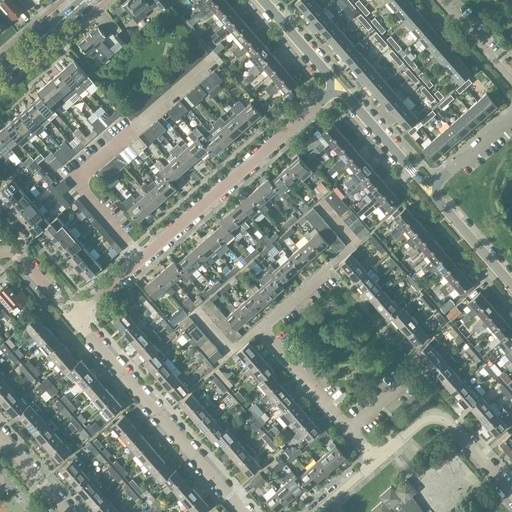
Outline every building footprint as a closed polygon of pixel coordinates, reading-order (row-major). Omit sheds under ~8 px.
[(0,0),(0,5),(11,19),(21,10),(12,0),(0,0)] [(151,0),(130,0),(124,6),(134,18),(138,23),(147,16),(145,14),(155,5),(151,0)] [(169,5),(164,0),(152,0),(162,12),(169,5)] [(201,18),(221,0),(204,0),(208,4),(202,10),(203,11),(193,19),(196,22),(201,18)] [(220,18),(232,8),(224,0),(221,0),(201,18),(204,21),(211,15),(211,16),(216,13),(220,18)] [(298,0),(295,3),(303,12),(315,2),(314,0),(298,0)] [(317,0),(315,2),(303,12),(311,21),(323,11),(321,8),(319,6),(324,2),(322,0),(317,0)] [(358,0),(355,3),(360,9),(364,6),(358,0)] [(389,0),(388,2),(396,11),(408,0),(389,0)] [(408,0),(396,11),(404,20),(416,9),(408,0)] [(350,2),(346,6),(352,12),(355,9),(350,2)] [(364,6),(360,9),(366,16),(369,12),(364,6)] [(218,37),(240,17),(232,8),(220,18),(225,23),(222,26),(222,27),(215,33),(218,36),(218,37)] [(404,20),(411,29),(424,18),(416,9),(404,20)] [(311,21),(319,30),(331,20),(323,11),(311,21)] [(356,17),(362,24),(366,21),(360,14),(356,17)] [(237,37),(248,27),(240,17),(218,37),(221,40),(228,33),(229,34),(232,32),(237,37)] [(371,21),(376,27),(380,24),(374,18),(371,21)] [(411,29),(419,38),(432,27),(424,18),(411,29)] [(319,30),(327,39),(339,29),(331,20),(319,30)] [(366,21),(362,24),(368,30),(371,27),(366,21)] [(380,24),(376,27),(382,34),(385,30),(380,24)] [(245,46),(256,36),(248,27),(237,37),(245,46)] [(419,38),(427,47),(440,36),(432,27),(419,38)] [(91,33),(88,35),(110,60),(115,55),(102,41),(107,37),(99,28),(91,34),(91,33)] [(327,39),(334,48),(347,38),(339,29),(327,39)] [(114,37),(122,46),(129,40),(121,31),(114,37)] [(373,35),(378,42),(382,39),(376,32),(373,35)] [(92,59),(96,55),(104,65),(110,60),(88,35),(86,38),(79,44),(92,59)] [(253,55),(264,46),(256,36),(245,46),(241,50),(234,55),(237,59),(243,53),(244,55),(249,51),(253,55)] [(386,39),(392,45),(396,42),(390,36),(386,39)] [(427,47),(435,56),(447,45),(440,36),(427,47)] [(334,48),(342,57),(355,47),(347,38),(334,48)] [(382,39),(378,42),(384,48),(387,45),(382,39)] [(342,57),(350,66),(363,56),(359,52),(364,47),(360,42),(355,47),(342,57)] [(396,42),(392,45),(397,52),(401,48),(396,42)] [(200,44),(195,48),(204,57),(208,54),(200,44)] [(435,56),(443,65),(455,54),(447,45),(435,56)] [(231,52),(234,55),(241,50),(238,46),(231,52)] [(253,55),(249,58),(255,65),(254,65),(257,68),(261,65),(272,55),(264,46),(253,55)] [(195,48),(191,52),(199,61),(204,57),(195,48)] [(388,53),(394,60),(397,57),(392,50),(388,53)] [(191,52),(186,56),(195,65),(199,61),(191,52)] [(402,57),(408,63),(411,60),(407,56),(406,54),(402,57)] [(443,65),(451,74),(463,63),(455,54),(443,65)] [(265,69),(269,74),(281,64),(272,55),(261,65),(257,68),(260,72),(261,73),(265,69)] [(186,56),(182,60),(190,69),(195,65),(186,56)] [(350,66),(358,75),(371,65),(363,56),(350,66)] [(397,57),(394,60),(399,66),(403,63),(397,57)] [(87,89),(94,82),(89,76),(84,70),(75,60),(67,66),(87,89)] [(182,60),(177,64),(186,73),(190,69),(182,60)] [(411,60),(408,63),(413,70),(417,67),(411,60)] [(234,63),(229,67),(233,73),(238,68),(234,63)] [(463,63),(451,74),(459,83),(471,72),(463,63)] [(177,64),(173,68),(181,77),(186,73),(177,64)] [(269,74),(278,83),(289,74),(281,64),(269,74)] [(248,71),(251,74),(257,68),(254,65),(248,71)] [(358,75),(366,84),(378,74),(371,65),(358,75)] [(60,73),(77,92),(79,95),(87,89),(67,66),(60,73)] [(173,68),(168,72),(177,81),(181,77),(173,68)] [(254,77),(260,72),(257,68),(251,74),(254,77)] [(404,72),(410,78),(413,75),(408,68),(404,72)] [(214,71),(209,75),(217,84),(222,80),(214,71)] [(168,72),(164,76),(172,85),(177,81),(168,72)] [(418,75),(424,82),(427,78),(422,72),(418,75)] [(60,73),(52,79),(70,98),(77,92),(60,73)] [(273,87),(271,89),(274,92),(275,93),(281,88),(286,93),(297,83),(298,82),(298,80),(295,76),(293,76),(292,77),(289,74),(278,83),(273,87)] [(366,84),(374,93),(386,83),(378,74),(366,84)] [(205,79),(200,83),(208,92),(217,84),(209,75),(205,79)] [(413,75),(410,78),(415,84),(419,81),(413,75)] [(164,76),(159,80),(168,89),(172,85),(164,76)] [(427,78),(424,82),(429,88),(433,85),(427,78)] [(52,79),(46,85),(62,105),(70,98),(52,79)] [(468,79),(462,84),(466,88),(472,83),(468,79)] [(159,80),(155,84),(163,93),(168,89),(159,80)] [(248,82),(244,86),(250,91),(253,88),(248,82)] [(374,93),(382,102),(394,92),(386,83),(374,93)] [(155,84),(150,88),(159,97),(163,93),(155,84)] [(195,88),(190,91),(199,101),(203,97),(207,94),(199,84),(195,88)] [(264,89),(267,93),(273,87),(270,84),(264,89)] [(466,88),(462,84),(456,90),(459,94),(466,88)] [(38,91),(41,95),(42,95),(55,110),(62,105),(46,85),(38,91)] [(420,90),(425,96),(429,93),(424,86),(420,90)] [(150,88),(146,91),(154,101),(159,97),(150,88)] [(267,93),(262,97),(265,100),(266,99),(274,92),(271,89),(267,93)] [(438,90),(434,93),(440,100),(443,97),(438,90)] [(146,91),(141,95),(150,105),(154,101),(146,91)] [(186,95),(184,97),(192,107),(194,105),(199,101),(190,91),(186,95)] [(382,102),(390,111),(402,101),(394,92),(382,102)] [(429,93),(425,96),(431,102),(435,99),(429,93)] [(480,99),(477,101),(488,114),(497,106),(486,93),(480,99)] [(41,95),(34,101),(51,121),(59,114),(55,110),(42,95),(41,95)] [(141,95),(137,99),(145,109),(150,105),(141,95)] [(450,95),(444,100),(447,104),(454,99),(450,95)] [(265,100),(262,97),(258,101),(267,111),(272,107),(266,99),(265,100)] [(137,99),(132,103),(141,113),(145,109),(137,99)] [(176,104),(172,108),(180,117),(185,113),(188,110),(180,100),(176,104)] [(447,104),(444,100),(438,106),(441,110),(447,104)] [(34,101),(27,107),(44,127),(51,121),(34,101)] [(239,101),(235,105),(251,123),(261,115),(257,110),(255,108),(254,106),(251,103),(245,108),(239,101)] [(390,111),(398,120),(410,110),(402,101),(390,111)] [(477,101),(468,109),(479,122),(488,114),(477,101)] [(132,103),(128,107),(136,116),(141,113),(132,103)] [(235,113),(230,118),(242,132),(251,123),(235,105),(234,105),(231,108),(235,113)] [(27,107),(19,114),(37,134),(41,130),(44,127),(27,107)] [(136,116),(128,107),(123,111),(131,121),(136,116)] [(180,117),(172,108),(167,111),(176,121),(180,117)] [(468,109),(459,117),(469,130),(479,122),(468,109)] [(117,110),(111,116),(114,120),(121,114),(117,110)] [(410,110),(398,120),(406,130),(418,119),(410,110)] [(106,111),(100,116),(104,121),(108,125),(114,120),(111,116),(110,116),(106,111)] [(432,111),(426,116),(429,120),(435,114),(432,111)] [(19,114),(13,120),(30,140),(37,134),(19,114)] [(429,120),(426,116),(420,121),(423,125),(429,120)] [(220,117),(216,121),(232,140),(242,132),(230,118),(225,122),(220,117)] [(459,117),(449,125),(460,137),(469,130),(459,117)] [(98,118),(91,124),(96,129),(96,128),(100,133),(104,129),(106,127),(98,118)] [(13,120),(5,127),(18,142),(22,146),(30,140),(13,120)] [(157,120),(153,124),(161,134),(166,130),(157,120)] [(218,132),(212,136),(223,148),(232,140),(216,121),(212,125),(218,132)] [(161,134),(153,124),(149,128),(157,137),(161,134)] [(330,144),(341,134),(333,124),(322,134),(330,144)] [(449,125),(440,133),(451,145),(460,137),(449,125)] [(408,132),(411,136),(417,130),(414,126),(408,132)] [(5,127),(0,130),(0,135),(11,148),(18,142),(5,127)] [(74,132),(73,133),(81,141),(85,145),(90,141),(78,128),(74,132)] [(100,133),(96,128),(90,134),(94,138),(100,133)] [(192,139),(187,144),(189,146),(199,158),(208,150),(209,149),(198,137),(192,131),(188,135),(192,139)] [(202,134),(198,137),(209,149),(208,150),(214,157),(221,150),(223,148),(212,136),(213,136),(211,133),(205,138),(202,134)] [(440,133),(431,141),(442,153),(451,145),(440,133)] [(334,148),(338,153),(350,143),(341,134),(330,144),(327,147),(320,152),(315,157),(318,160),(327,152),(328,153),(334,148)] [(0,135),(0,158),(4,155),(8,152),(11,156),(15,152),(11,148),(0,135)] [(139,137),(134,141),(142,150),(147,146),(139,137)] [(81,141),(75,147),(79,151),(85,145),(81,141)] [(142,150),(134,141),(130,144),(138,154),(142,150)] [(442,153),(431,141),(422,149),(433,161),(442,153)] [(65,142),(59,146),(60,148),(70,159),(75,154),(72,150),(65,142)] [(177,144),(173,148),(189,166),(191,165),(199,158),(189,146),(187,144),(186,142),(180,147),(177,144)] [(332,176),(337,171),(358,152),(350,143),(338,153),(343,158),(336,164),(334,166),(334,167),(328,172),(332,176)] [(138,154),(130,144),(124,149),(133,159),(138,154)] [(318,149),(320,152),(327,147),(324,144),(318,149)] [(60,148),(53,154),(56,157),(62,165),(64,163),(70,159),(60,148)] [(172,154),(167,159),(170,162),(170,163),(180,174),(189,166),(173,148),(169,151),(172,154)] [(142,150),(138,154),(143,159),(147,155),(142,150)] [(350,166),(355,172),(366,162),(358,152),(337,171),(340,174),(344,170),(344,171),(350,166)] [(119,153),(115,157),(123,167),(128,163),(120,153),(119,153)] [(38,164),(39,163),(45,158),(41,154),(34,160),(38,164)] [(293,163),(289,166),(299,178),(303,182),(313,173),(297,155),(292,160),(292,162),(293,163)] [(27,166),(30,164),(34,160),(31,156),(23,162),(24,162),(25,164),(27,166)] [(56,157),(48,163),(52,167),(55,171),(56,171),(61,167),(62,165),(56,157)] [(123,167),(115,157),(111,161),(119,170),(123,167)] [(30,164),(37,171),(41,167),(34,160),(30,164)] [(154,164),(159,170),(170,183),(171,183),(180,174),(170,163),(165,167),(159,160),(154,164)] [(21,161),(15,165),(19,169),(24,165),(26,167),(27,166),(25,164),(24,162),(23,162),(21,161)] [(350,187),(346,191),(348,194),(350,193),(350,192),(353,190),(374,172),(366,162),(355,172),(352,175),(357,181),(356,182),(350,187)] [(289,166),(280,174),(290,185),(295,181),(300,187),(304,183),(303,182),(299,178),(289,166)] [(41,167),(37,171),(41,176),(45,172),(41,167)] [(101,170),(96,174),(104,183),(109,179),(101,170)] [(158,177),(153,181),(156,185),(167,197),(169,195),(176,189),(171,183),(170,183),(159,170),(155,174),(158,177)] [(367,186),(371,190),(382,181),(374,172),(353,190),(350,192),(352,195),(362,187),(363,188),(367,186)] [(280,174),(271,182),(278,190),(278,191),(282,197),(285,200),(290,196),(285,190),(290,185),(280,174)] [(45,180),(49,185),(51,183),(53,181),(49,176),(45,180)] [(12,179),(0,189),(0,196),(3,200),(19,187),(23,183),(21,180),(16,184),(14,181),(12,179)] [(268,179),(259,187),(269,199),(274,194),(278,200),(282,197),(278,191),(278,190),(271,182),(268,179)] [(146,183),(141,187),(158,205),(167,197),(156,185),(153,181),(148,186),(146,183)] [(373,200),(366,205),(369,209),(390,190),(383,181),(382,181),(371,190),(367,194),(373,200)] [(51,183),(49,185),(47,187),(52,192),(56,189),(51,183)] [(19,187),(3,200),(6,203),(10,207),(25,194),(22,190),(19,187)] [(141,195),(136,199),(136,200),(137,201),(148,214),(158,205),(141,187),(137,190),(141,195)] [(259,187),(249,196),(263,212),(264,213),(269,209),(263,203),(269,199),(259,187)] [(316,188),(312,191),(319,200),(320,199),(322,197),(329,191),(326,188),(320,193),(316,188)] [(10,207),(16,215),(35,197),(29,190),(25,194),(10,207)] [(369,209),(363,214),(366,217),(378,207),(379,206),(387,215),(397,206),(394,203),(399,200),(390,190),(369,209)] [(325,199),(328,203),(337,196),(334,191),(325,199)] [(55,196),(60,202),(64,198),(59,192),(55,196)] [(127,199),(122,203),(139,222),(148,214),(137,201),(136,200),(132,195),(127,199)] [(249,196),(240,204),(250,215),(254,220),(260,215),(263,212),(259,207),(249,196)] [(328,203),(332,208),(341,200),(337,196),(328,203)] [(16,215),(22,222),(38,209),(34,205),(39,201),(35,197),(16,215)] [(64,198),(60,202),(66,209),(70,205),(64,198)] [(77,199),(73,202),(78,208),(82,204),(77,199)] [(313,199),(307,205),(310,208),(316,203),(313,199)] [(332,208),(336,213),(345,205),(341,200),(332,208)] [(235,208),(230,212),(240,224),(243,227),(247,224),(244,220),(250,215),(240,204),(235,208)] [(22,222),(29,229),(48,213),(41,205),(38,209),(22,222)] [(310,208),(307,205),(300,210),(303,213),(310,208)] [(336,213),(340,217),(349,209),(345,205),(336,213)] [(399,223),(389,232),(393,236),(414,217),(406,207),(402,211),(399,208),(393,213),(396,216),(394,217),(399,223)] [(82,212),(86,217),(90,214),(86,209),(82,212)] [(307,220),(308,221),(318,213),(314,209),(304,217),(307,220)] [(340,217),(344,222),(353,214),(349,209),(340,217)] [(44,216),(29,229),(35,236),(42,230),(50,223),(54,220),(54,219),(52,216),(48,212),(48,213),(44,216)] [(230,212),(221,221),(224,224),(231,232),(233,235),(234,236),(239,231),(243,234),(246,230),(243,227),(240,224),(230,212)] [(308,221),(312,226),(321,218),(318,213),(308,221)] [(90,214),(86,217),(90,222),(94,218),(90,214)] [(344,222),(348,226),(357,218),(353,214),(344,222)] [(50,223),(42,230),(48,237),(64,224),(57,216),(54,219),(54,220),(50,223)] [(294,216),(288,221),(291,224),(297,219),(294,216)] [(301,226),(307,220),(304,217),(298,222),(301,226)] [(411,237),(422,226),(414,217),(393,236),(396,239),(406,230),(411,237)] [(312,226),(315,229),(316,230),(325,222),(321,218),(312,226)] [(348,226),(352,231),(361,223),(357,218),(348,226)] [(291,224),(288,221),(281,226),(284,230),(291,224)] [(325,222),(316,230),(320,235),(329,227),(325,222)] [(94,226),(99,232),(103,228),(98,223),(94,226)] [(352,231),(356,235),(365,227),(361,223),(352,231)] [(48,237),(55,245),(70,231),(64,224),(48,237)] [(224,224),(214,232),(224,243),(233,235),(231,232),(224,224)] [(416,249),(419,246),(431,236),(422,226),(411,237),(407,241),(409,243),(412,247),(407,251),(409,254),(416,249)] [(320,235),(324,239),(333,231),(329,227),(320,235)] [(365,227),(356,235),(360,240),(369,232),(365,227)] [(103,228),(99,232),(103,237),(107,233),(103,228)] [(291,228),(285,233),(288,237),(294,231),(291,228)] [(308,231),(304,235),(309,240),(319,252),(328,244),(324,239),(320,235),(318,232),(316,230),(315,229),(310,233),(308,231)] [(55,245),(61,252),(77,238),(70,231),(55,245)] [(324,239),(328,244),(337,236),(333,231),(324,239)] [(214,232),(205,240),(215,251),(219,247),(224,253),(229,249),(224,243),(214,232)] [(288,237),(285,233),(282,236),(279,239),(282,242),(288,237)] [(276,234),(270,239),(273,242),(279,237),(276,234)] [(328,244),(332,248),(341,241),(337,236),(328,244)] [(419,246),(427,255),(439,245),(431,236),(419,246)] [(107,241),(111,246),(115,243),(111,237),(107,241)] [(61,252),(67,259),(83,245),(77,238),(61,252)] [(263,244),(266,248),(271,243),(273,242),(270,239),(263,244)] [(370,242),(376,248),(379,245),(374,239),(370,242)] [(205,240),(195,248),(210,265),(214,262),(209,256),(215,251),(205,240)] [(299,249),(309,261),(319,252),(309,240),(299,249)] [(341,241),(332,248),(336,253),(345,245),(341,241)] [(115,243),(111,246),(118,253),(122,250),(115,243)] [(266,248),(265,249),(268,252),(274,247),(271,243),(266,248)] [(250,244),(246,248),(250,254),(255,250),(250,244)] [(67,259),(73,266),(89,252),(83,245),(67,259)] [(379,245),(376,248),(381,254),(385,251),(379,245)] [(422,269),(425,273),(435,264),(447,254),(439,245),(427,255),(432,260),(422,269)] [(89,252),(73,266),(75,268),(80,273),(95,259),(100,255),(94,248),(89,252)] [(195,248),(186,257),(196,268),(201,263),(206,269),(210,265),(195,248)] [(250,254),(253,257),(255,255),(258,251),(256,249),(255,250),(250,254)] [(268,252),(265,249),(259,254),(262,258),(268,252)] [(290,257),(300,269),(309,261),(299,249),(290,257)] [(339,264),(347,273),(359,263),(354,258),(359,253),(355,249),(339,264)] [(418,252),(416,249),(409,254),(412,257),(418,252)] [(253,257),(250,254),(244,260),(246,263),(253,257)] [(440,278),(444,274),(455,264),(447,254),(435,264),(425,273),(429,276),(434,272),(440,278)] [(186,257),(177,265),(184,273),(190,280),(191,282),(196,278),(191,272),(196,268),(186,257)] [(280,265),(290,277),(300,269),(290,257),(280,265)] [(387,261),(392,267),(396,264),(391,258),(387,261)] [(95,259),(80,273),(86,281),(102,267),(95,259)] [(174,261),(164,270),(174,281),(180,276),(186,283),(190,280),(184,273),(177,265),(174,261)] [(253,261),(247,266),(250,269),(256,264),(253,261)] [(356,283),(367,273),(373,268),(369,263),(364,268),(359,263),(347,273),(356,283)] [(439,289),(442,292),(464,274),(460,269),(461,268),(461,266),(458,263),(457,263),(455,264),(444,274),(449,280),(439,289)] [(396,264),(392,267),(398,273),(401,270),(396,264)] [(237,265),(231,271),(234,274),(240,269),(237,265)] [(281,285),(290,277),(280,265),(275,270),(271,265),(266,268),(271,274),(281,285)] [(250,269),(247,266),(241,271),(244,275),(250,269)] [(373,268),(356,283),(364,292),(375,282),(380,278),(375,273),(377,272),(373,268)] [(155,278),(165,290),(170,296),(175,292),(169,286),(174,281),(164,270),(155,278)] [(234,274),(231,271),(225,276),(228,279),(234,274)] [(264,285),(274,297),(284,289),(281,285),(271,274),(267,277),(270,280),(264,285)] [(464,274),(442,292),(446,296),(456,287),(461,293),(472,283),(473,282),(474,280),(471,277),(469,277),(468,278),(464,274)] [(405,278),(411,284),(414,281),(409,275),(405,278)] [(235,277),(228,283),(231,286),(238,280),(235,277)] [(165,290),(155,278),(145,286),(155,298),(165,290)] [(372,302),(384,291),(393,284),(389,280),(381,288),(375,282),(364,292),(372,302)] [(414,281),(411,284),(417,290),(418,289),(420,287),(414,281)] [(218,282),(212,287),(215,290),(221,285),(218,282)] [(231,286),(228,283),(222,288),(225,291),(231,286)] [(8,285),(0,291),(0,297),(12,311),(21,303),(24,306),(28,310),(33,304),(30,300),(22,292),(17,296),(8,285)] [(250,288),(265,305),(274,297),(264,285),(259,290),(254,285),(250,288)] [(215,290),(212,287),(206,293),(208,296),(215,290)] [(245,302),(255,313),(265,305),(250,288),(246,292),(250,297),(245,302)] [(144,297),(138,291),(132,296),(137,302),(144,297)] [(372,302),(381,311),(392,301),(384,291),(372,302)] [(216,293),(209,299),(212,303),(219,297),(216,293)] [(472,327),(475,330),(497,311),(494,309),(485,298),(480,293),(466,306),(470,311),(467,314),(471,318),(477,312),(482,317),(472,327)] [(420,298),(425,305),(429,301),(424,295),(420,298)] [(196,306),(193,303),(193,304),(188,298),(182,303),(187,309),(190,312),(196,306)] [(200,298),(193,303),(196,306),(202,301),(200,298)] [(143,302),(148,308),(151,306),(146,299),(143,302)] [(200,307),(204,311),(213,304),(212,303),(209,299),(200,307)] [(441,307),(445,313),(455,304),(450,299),(441,307)] [(392,301),(381,311),(389,321),(392,318),(400,310),(403,308),(407,305),(403,301),(397,306),(392,301)] [(429,301),(425,305),(431,311),(435,308),(429,301)] [(236,310),(246,322),(255,313),(245,302),(236,310)] [(204,311),(208,316),(217,308),(213,304),(204,311)] [(0,319),(4,316),(8,321),(11,318),(0,305),(0,319)] [(151,306),(148,308),(154,315),(157,312),(151,306)] [(456,307),(446,316),(452,323),(462,313),(456,307)] [(208,316),(212,320),(221,313),(217,308),(208,316)] [(392,318),(400,327),(412,317),(404,309),(403,308),(400,310),(392,318)] [(178,310),(167,320),(173,327),(177,323),(184,317),(178,310)] [(229,322),(233,326),(236,330),(246,322),(236,310),(226,318),(229,322)] [(489,326),(493,331),(505,321),(497,311),(475,330),(478,334),(485,328),(485,329),(489,326)] [(114,322),(122,331),(134,321),(140,316),(137,312),(131,318),(126,312),(114,322)] [(212,320),(216,325),(225,317),(221,313),(212,320)] [(446,321),(440,314),(437,317),(443,324),(446,321)] [(20,330),(29,340),(46,324),(38,315),(20,330)] [(180,325),(184,329),(193,321),(189,317),(180,325)] [(216,325),(220,330),(229,322),(226,318),(225,317),(216,325)] [(400,327),(408,336),(420,326),(412,317),(400,327)] [(159,321),(165,328),(168,324),(162,318),(159,321)] [(122,331),(130,341),(142,331),(134,321),(122,331)] [(184,329),(186,331),(188,334),(197,326),(193,321),(184,329)] [(420,326),(408,336),(417,346),(428,336),(424,331),(430,326),(426,321),(420,326)] [(489,346),(491,349),(493,348),(511,331),(511,328),(505,321),(493,331),(499,337),(489,346)] [(220,330),(224,334),(233,326),(229,322),(220,330)] [(37,340),(41,345),(54,334),(46,324),(29,340),(32,344),(37,340)] [(168,324),(165,328),(170,334),(174,331),(168,324)] [(188,334),(191,338),(192,338),(201,331),(197,326),(188,334)] [(224,334),(228,339),(237,331),(236,330),(233,326),(224,334)] [(449,331),(454,337),(458,334),(452,328),(449,331)] [(130,341),(138,350),(150,340),(142,331),(130,341)] [(182,335),(188,341),(191,338),(188,334),(186,331),(182,335)] [(192,338),(196,343),(204,335),(201,331),(192,338)] [(237,331),(228,339),(232,344),(241,336),(237,331)] [(511,331),(493,348),(495,351),(500,347),(506,353),(510,350),(511,347),(511,331)] [(41,345),(49,354),(62,343),(54,334),(41,345)] [(138,350),(146,359),(155,352),(155,353),(159,350),(155,345),(161,339),(157,334),(150,340),(138,350)] [(458,334),(454,337),(460,343),(463,340),(458,334)] [(197,344),(200,347),(208,340),(204,335),(196,343),(197,344)] [(417,353),(426,362),(437,352),(433,348),(439,342),(435,337),(417,353)] [(193,347),(197,344),(196,343),(192,338),(191,338),(188,341),(193,347)] [(10,339),(7,342),(12,348),(16,345),(10,339)] [(200,347),(204,352),(213,344),(208,340),(200,347)] [(237,352),(231,358),(235,362),(241,357),(245,362),(257,352),(248,342),(237,352)] [(49,354),(57,364),(70,352),(62,343),(49,354)] [(4,344),(1,347),(7,353),(10,350),(4,344)] [(209,357),(217,350),(213,344),(204,352),(209,357)] [(465,350),(471,356),(474,353),(469,346),(465,350)] [(15,351),(21,358),(24,355),(19,348),(15,351)] [(217,350),(209,357),(213,363),(222,356),(217,350)] [(58,380),(69,371),(79,362),(78,362),(70,352),(57,364),(62,369),(54,376),(58,380)] [(143,362),(152,372),(163,362),(155,353),(155,352),(146,359),(143,362)] [(196,355),(202,362),(205,359),(200,352),(196,355)] [(247,377),(250,374),(265,361),(257,352),(245,362),(250,368),(244,374),(247,377)] [(426,362),(434,372),(451,357),(447,352),(441,357),(437,352),(426,362)] [(18,360),(13,353),(9,356),(15,363),(18,360)] [(474,353),(471,356),(476,362),(480,359),(474,353)] [(434,372),(442,381),(454,371),(449,366),(454,360),(451,357),(434,372)] [(486,361),(484,362),(487,365),(489,368),(493,364),(488,358),(486,361)] [(69,371),(77,380),(90,368),(82,359),(78,362),(79,362),(69,371)] [(205,359),(202,362),(208,368),(211,365),(205,359)] [(26,364),(31,370),(35,367),(29,361),(26,364)] [(250,374),(259,383),(270,373),(271,373),(273,371),(265,361),(250,374)] [(152,372),(160,381),(171,371),(163,362),(152,372)] [(484,368),(489,374),(492,371),(489,368),(487,365),(484,368)] [(20,369),(26,375),(29,372),(23,366),(20,369)] [(35,367),(31,370),(37,377),(41,374),(35,367)] [(77,380),(85,389),(98,378),(90,368),(77,380)] [(218,369),(214,372),(218,376),(223,382),(227,379),(221,372),(218,369)] [(160,381),(168,391),(180,381),(171,371),(160,381)] [(442,381),(451,391),(462,381),(454,371),(442,381)] [(492,371),(489,374),(494,381),(498,378),(492,371)] [(26,375),(19,381),(22,384),(28,378),(31,382),(35,379),(29,372),(26,375)] [(259,383),(267,393),(279,383),(271,373),(270,373),(259,383)] [(511,380),(508,376),(503,380),(507,385),(511,382),(511,380)] [(212,380),(218,387),(221,383),(216,377),(212,380)] [(462,381),(451,391),(459,400),(470,390),(474,387),(475,387),(466,377),(462,381)] [(0,381),(0,397),(11,388),(3,378),(0,381)] [(44,381),(41,384),(47,390),(50,388),(50,387),(53,385),(47,378),(44,381)] [(85,389),(93,399),(106,387),(98,378),(85,389)] [(227,379),(223,382),(229,388),(232,385),(227,379)] [(180,381),(168,391),(177,400),(188,390),(180,381)] [(221,383),(218,387),(223,393),(227,390),(221,383)] [(271,398),(275,402),(287,392),(279,383),(267,393),(260,399),(264,404),(271,398)] [(43,393),(47,391),(46,391),(47,390),(41,384),(38,387),(43,393)] [(53,385),(50,387),(50,388),(56,394),(59,391),(53,385)] [(499,388),(504,394),(508,391),(502,385),(499,388)] [(93,399),(102,408),(114,397),(106,387),(93,399)] [(470,390),(459,400),(466,408),(467,410),(469,408),(470,407),(478,400),(480,399),(482,397),(482,396),(474,387),(470,390)] [(0,397),(0,401),(6,408),(19,397),(11,388),(0,397)] [(46,391),(47,391),(52,397),(56,394),(50,388),(47,390),(46,391)] [(234,394),(239,401),(243,397),(238,391),(234,394)] [(275,402),(283,412),(295,401),(287,392),(275,402)] [(179,404),(188,413),(199,403),(191,394),(179,404)] [(61,398),(67,405),(71,402),(65,395),(61,398)] [(229,399),(234,405),(235,405),(238,402),(232,396),(229,399)] [(15,418),(18,416),(28,407),(27,406),(19,397),(6,408),(15,418)] [(114,397),(102,408),(110,418),(123,407),(114,397)] [(243,397),(239,401),(245,407),(249,404),(243,397)] [(470,407),(478,417),(490,406),(482,397),(478,400),(470,407)] [(55,403),(61,410),(65,407),(59,400),(55,403)] [(26,425),(39,414),(42,410),(34,401),(27,406),(28,407),(18,416),(26,425)] [(283,412),(279,416),(287,425),(292,422),(291,421),(303,411),(301,408),(295,401),(283,412)] [(71,402),(67,405),(73,412),(76,409),(71,402)] [(238,402),(235,405),(243,414),(246,412),(243,408),(238,402)] [(480,415),(478,417),(480,418),(486,426),(498,416),(505,410),(501,405),(499,407),(495,402),(490,406),(480,415)] [(188,413),(196,423),(208,413),(199,403),(188,413)] [(65,407),(61,410),(67,417),(71,414),(65,407)] [(254,410),(251,413),(256,419),(260,416),(254,410)] [(498,416),(486,426),(489,429),(488,430),(488,432),(492,437),(492,438),(507,425),(502,420),(509,414),(505,410),(498,416)] [(293,431),(295,434),(311,420),(303,411),(291,421),(292,422),(297,428),(293,431)] [(196,423),(204,432),(216,422),(208,413),(196,423)] [(248,416),(253,422),(256,419),(251,413),(248,416)] [(26,425),(34,434),(47,423),(39,414),(26,425)] [(78,417),(83,424),(87,421),(81,414),(78,417)] [(114,429),(120,436),(133,424),(125,415),(115,424),(113,422),(107,427),(111,431),(114,429)] [(212,441),(216,439),(224,431),(227,428),(223,424),(227,421),(223,416),(216,422),(204,432),(212,441)] [(260,416),(256,419),(262,425),(265,422),(260,416)] [(81,426),(75,419),(72,422),(73,423),(78,429),(81,426)] [(256,419),(253,422),(259,428),(262,425),(256,419)] [(42,443),(55,432),(59,429),(51,420),(47,423),(34,434),(42,443)] [(311,420),(295,434),(293,436),(298,441),(304,435),(308,440),(320,430),(311,420)] [(73,423),(68,427),(74,432),(78,429),(73,423)] [(86,427),(92,433),(95,430),(89,424),(86,427)] [(120,436),(128,445),(141,434),(133,424),(120,436)] [(216,439),(224,448),(235,438),(238,435),(235,431),(232,434),(227,428),(224,431),(216,439)] [(90,436),(84,429),(80,432),(86,439),(90,436)] [(267,432),(273,438),(276,435),(271,429),(267,432)] [(42,443),(50,453),(63,441),(55,432),(42,443)] [(511,434),(511,433),(500,443),(509,453),(511,450),(511,434)] [(132,459),(137,455),(150,443),(141,434),(128,445),(133,450),(128,454),(132,459)] [(262,437),(267,443),(270,440),(265,434),(262,437)] [(319,434),(314,439),(316,442),(322,437),(319,434)] [(276,435),(273,438),(278,444),(281,441),(276,435)] [(224,448),(232,457),(244,447),(235,438),(224,448)] [(94,442),(100,448),(103,445),(97,439),(94,442)] [(316,442),(314,439),(307,445),(310,448),(316,442)] [(270,440),(267,443),(272,449),(276,446),(270,440)] [(63,441),(50,453),(53,456),(52,457),(52,459),(56,463),(57,463),(59,462),(72,451),(65,443),(63,441)] [(331,448),(326,453),(336,465),(346,457),(332,441),(328,445),(331,448)] [(137,455),(145,463),(158,452),(150,443),(137,455)] [(97,450),(92,444),(88,447),(94,453),(97,450)] [(240,467),(252,456),(255,453),(247,444),(244,447),(232,457),(240,467)] [(102,451),(108,458),(112,455),(106,448),(102,451)] [(284,451),(289,457),(293,454),(289,450),(287,448),(284,451)] [(297,450),(293,454),(295,457),(302,451),(299,448),(297,450)] [(148,478),(153,473),(166,462),(158,452),(145,463),(149,469),(144,473),(148,478)] [(106,460),(100,453),(97,456),(102,463),(106,460)] [(326,453),(316,462),(327,473),(336,465),(326,453)] [(70,480),(82,469),(86,466),(76,454),(72,457),(74,459),(61,470),(70,480)] [(293,454),(289,457),(286,459),(289,462),(295,457),(293,454)] [(252,456),(240,467),(249,476),(254,471),(260,466),(252,456)] [(275,459),(269,465),(272,468),(278,462),(275,459)] [(113,464),(119,470),(122,467),(117,461),(113,464)] [(161,483),(164,480),(174,471),(166,462),(153,473),(161,483)] [(316,462),(307,470),(317,482),(327,473),(316,462)] [(272,468),(269,465),(263,470),(266,473),(268,472),(272,468)] [(107,469),(113,475),(116,472),(111,466),(107,469)] [(122,467),(119,470),(124,477),(128,474),(122,467)] [(167,494),(173,490),(186,478),(177,468),(174,471),(164,480),(169,485),(164,490),(167,494)] [(78,489),(91,478),(96,473),(92,469),(87,474),(82,469),(70,480),(78,489)] [(307,470),(298,478),(305,487),(307,490),(317,482),(307,470)] [(116,472),(113,475),(119,482),(122,479),(116,472)] [(260,473),(250,481),(256,488),(266,479),(260,473)] [(295,475),(285,483),(296,495),(305,487),(298,478),(295,475)] [(78,489),(86,499),(99,488),(91,478),(78,489)] [(173,490),(181,498),(193,487),(186,478),(173,490)] [(129,482),(135,489),(138,486),(133,479),(129,482)] [(417,511),(407,500),(417,492),(406,480),(395,490),(391,486),(380,496),(383,500),(371,511),(372,511),(417,511)] [(285,483),(276,492),(286,504),(296,495),(285,483)] [(124,487),(129,494),(133,491),(127,484),(124,487)] [(138,486),(135,489),(141,495),(144,492),(138,486)] [(181,507),(185,511),(202,497),(193,487),(181,498),(185,504),(181,507)] [(94,508),(107,497),(112,493),(108,488),(103,492),(99,488),(86,499),(94,508)] [(133,491),(129,494),(135,500),(138,497),(133,491)] [(286,504),(276,492),(266,500),(277,511),(286,504)] [(153,495),(150,498),(156,505),(159,502),(153,495)] [(94,508),(97,511),(108,511),(115,506),(107,497),(94,508)] [(202,497),(185,511),(184,511),(190,511),(192,511),(203,511),(210,506),(202,497)] [(146,501),(152,508),(156,505),(150,498),(146,501)] [(159,502),(156,505),(161,511),(164,508),(159,502)]
